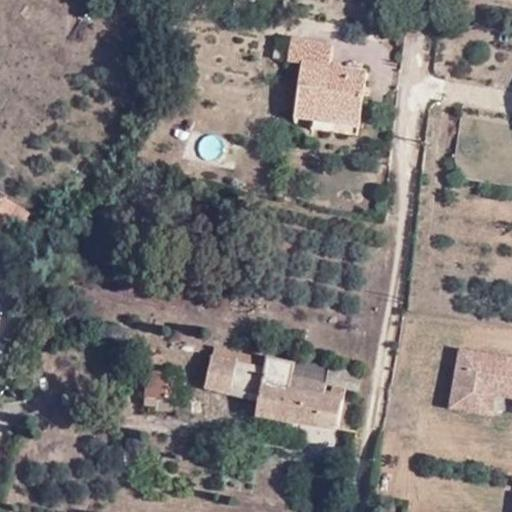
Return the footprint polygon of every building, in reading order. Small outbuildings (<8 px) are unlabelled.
[(122,15),(126,2),(121,0),(110,0),(107,8),(122,15)] [(366,74),(345,71),(344,77),(336,77),(337,69),(329,68),(332,46),(292,40),(288,62),(304,64),(296,117),(359,127),(366,74)] [(344,77),(345,71),(337,69),(336,77),(344,77)] [(8,222),(18,228),(26,215),(1,198),(0,200),(0,223),(4,226),(8,222)] [(106,325),(103,338),(134,344),(137,330),(106,325)] [(337,430),(345,389),(333,387),(332,394),(331,399),(323,398),(324,392),(326,385),(326,383),(294,376),(296,365),(217,348),(206,388),(261,401),(258,416),(337,430)] [(511,360),(461,352),(453,401),(476,406),(479,393),(495,395),(511,397),(511,360)] [(326,383),(330,367),(330,366),(297,358),(296,365),(294,376),(326,383)] [(345,389),(360,392),(364,374),(330,367),(326,383),(326,385),(333,387),(345,389)] [(167,400),(169,374),(149,372),(146,407),(159,407),(158,412),(175,413),(175,410),(192,411),(191,415),(205,415),(206,403),(176,401),(167,400)] [(178,375),(169,374),(167,400),(176,401),(178,375)] [(476,406),(453,401),(452,409),(493,415),(495,395),(479,393),(476,406)]
